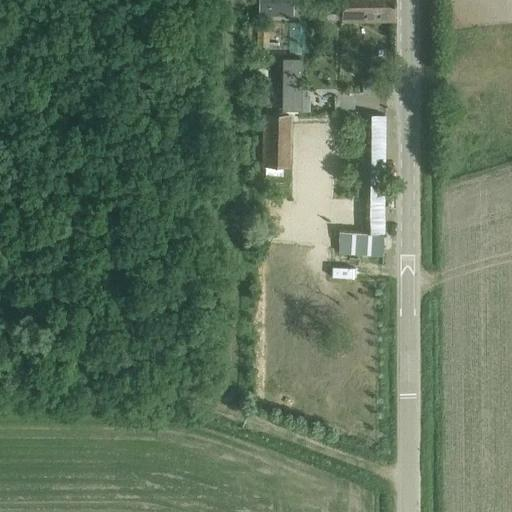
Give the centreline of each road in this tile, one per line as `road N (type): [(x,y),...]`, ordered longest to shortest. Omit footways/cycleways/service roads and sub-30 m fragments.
road 1 (unclassified): [(407,511),(407,0)]
road 2 (track): [(407,478),(207,400),(0,398)]
